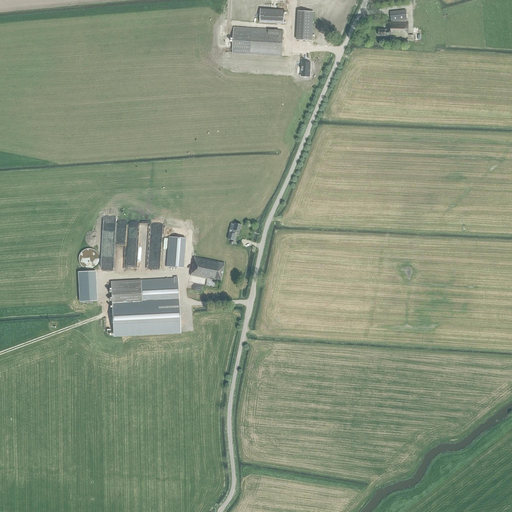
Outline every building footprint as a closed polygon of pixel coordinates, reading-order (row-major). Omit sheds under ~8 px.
[(309,0),(309,8),(304,7),(304,11),(316,12),(316,9),(329,9),(329,0),(309,0)] [(260,9),(259,23),(284,24),(284,11),(260,9)] [(408,22),(396,22),(396,21),(406,19),(405,10),(390,12),(391,21),(393,21),(393,22),(387,22),(387,30),(379,30),(379,36),(385,36),(391,36),(391,37),(408,38),(408,40),(413,40),(413,35),(408,35),(408,22)] [(297,40),(312,41),(313,12),(298,11),(297,40)] [(283,31),(234,28),(232,53),(282,56),(283,31)] [(302,62),(301,76),(310,77),(311,63),(302,62)] [(242,225),(234,223),(234,224),(231,224),(228,239),(234,241),(235,237),(234,237),(236,231),(240,232),(242,225)] [(186,237),(169,235),(166,266),(183,267),(186,237)] [(99,262),(100,259),(99,256),(98,254),(96,251),(93,250),(90,249),(87,249),(84,250),(82,251),(80,254),(79,256),(78,259),(79,262),(80,265),(82,267),(84,269),(87,270),(90,270),(93,269),(96,267),(98,265),(99,262)] [(215,279),(221,280),(224,263),(194,257),(191,276),(209,279),(215,280),(215,279)] [(95,271),(78,272),(80,302),(97,301),(95,271)] [(111,283),(114,336),(181,332),(179,304),(178,277),(174,278),(174,279),(141,281),(111,283)]
